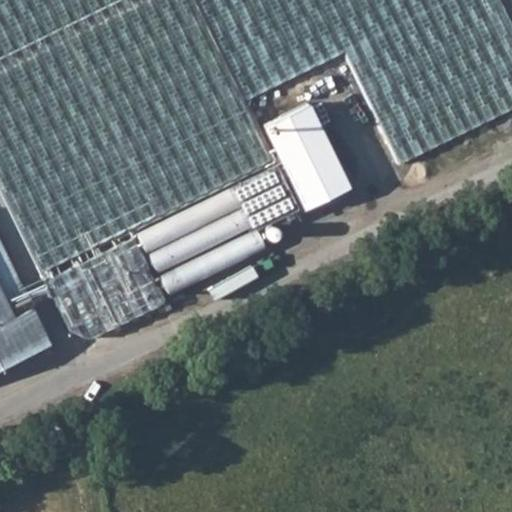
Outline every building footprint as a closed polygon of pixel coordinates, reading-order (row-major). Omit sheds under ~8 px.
[(0,0),(0,184),(42,269),(275,156),(299,210),(511,104),(511,26),(499,0),(0,0)] [(228,187),(137,232),(167,294),(264,247),(254,225),(293,206),(271,165),(228,187)] [(131,237),(116,244),(139,291),(153,284),(131,237)] [(18,283),(0,243),(0,366),(48,343),(18,283)] [(67,326),(139,291),(116,244),(44,279),(67,326)]
